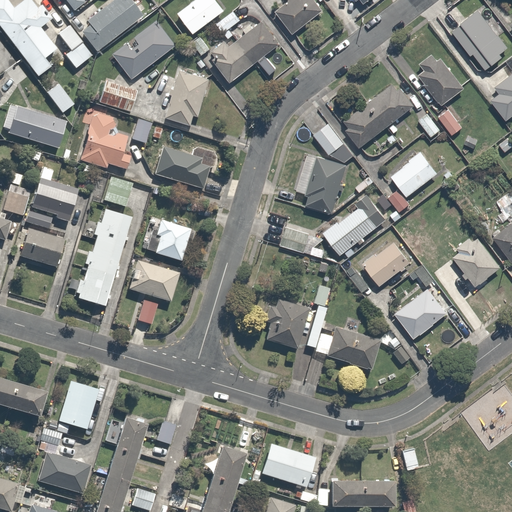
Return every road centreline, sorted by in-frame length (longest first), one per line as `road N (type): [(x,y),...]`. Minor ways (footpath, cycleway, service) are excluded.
road 1 (residential): [(191,373),(254,164),(278,113),(416,0)]
road 2 (residential): [(191,373),(362,421),(414,407),(511,337)]
road 3 (residential): [(0,317),(191,373)]
